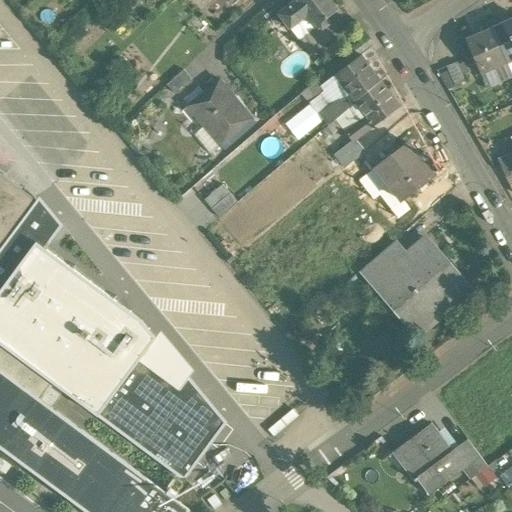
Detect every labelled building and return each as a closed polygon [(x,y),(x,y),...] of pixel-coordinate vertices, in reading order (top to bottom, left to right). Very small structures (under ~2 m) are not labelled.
[(328,0),(295,0),(294,1),(313,27),(317,24),(320,28),(328,22),(325,18),(336,10),(328,0)] [(313,27),(294,1),(278,13),(297,39),(313,27)] [(511,17),(491,27),(506,61),(511,58),(511,17)] [(491,27),(477,33),(478,36),(467,41),(480,72),(493,66),(506,61),(491,27)] [(360,54),(329,79),(332,83),(337,79),(354,101),(381,80),(360,54)] [(457,59),(447,64),(455,83),(466,79),(457,59)] [(182,69),(166,84),(174,93),(190,78),(182,69)] [(218,80),(186,108),(219,146),(251,119),(218,80)] [(381,80),(354,101),(355,103),(366,116),(359,121),(366,130),(372,126),(400,105),(381,80)] [(406,142),(375,165),(401,200),(432,178),(406,142)] [(365,150),(341,170),(350,180),(373,160),(365,150)] [(511,166),(507,155),(497,159),(506,178),(511,175),(511,166)] [(0,250),(37,201),(0,173),(0,250)] [(224,183),(203,201),(218,219),(239,201),(224,183)] [(57,216),(37,201),(0,250),(0,369),(41,400),(53,384),(0,344),(0,292),(37,243),(57,216)] [(406,255),(373,283),(417,336),(470,290),(425,239),(406,255)] [(394,242),(362,270),(373,283),(406,255),(394,242)] [(37,243),(0,292),(0,344),(53,384),(98,417),(155,338),(139,319),(37,243)] [(160,331),(155,338),(98,417),(185,480),(226,422),(160,331)] [(41,400),(0,369),(0,447),(87,511),(189,511),(187,509),(41,400)] [(431,423),(393,451),(415,480),(417,478),(430,494),(464,469),(469,465),(457,447),(452,451),(431,423)] [(487,465),(468,439),(457,447),(469,465),(464,469),(470,478),(487,465)] [(495,478),(487,465),(470,478),(478,490),(495,478)]
